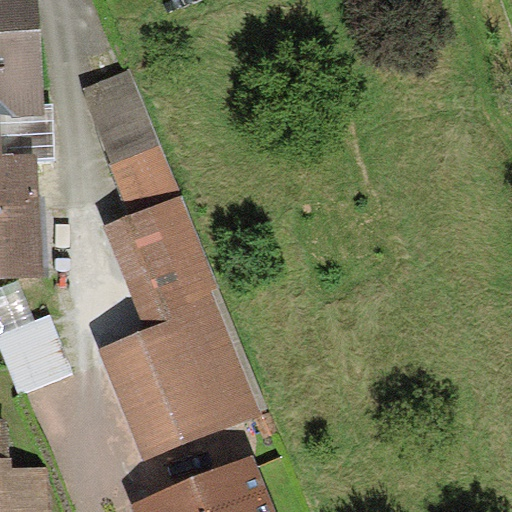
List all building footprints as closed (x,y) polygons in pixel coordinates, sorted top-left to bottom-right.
[(26,0),(0,0),(0,107),(36,105),(32,59),(13,61),(10,16),(27,15),(26,0)] [(93,85),(122,166),(161,152),(131,71),(93,85)] [(36,105),(0,107),(0,268),(35,266),(28,167),(53,165),(49,104),(36,105)] [(183,202),(130,225),(165,306),(204,289),(218,283),(183,202)] [(204,289),(165,306),(176,335),(217,319),(204,289)] [(49,319),(0,341),(0,344),(22,393),(72,371),(49,319)] [(256,414),(217,319),(176,335),(215,431),(256,414)] [(176,335),(114,363),(149,458),(215,431),(176,335)] [(14,511),(11,472),(8,461),(0,461),(0,511),(14,511)] [(270,511),(254,469),(149,511),(270,511)] [(45,511),(43,472),(11,472),(14,511),(45,511)]
